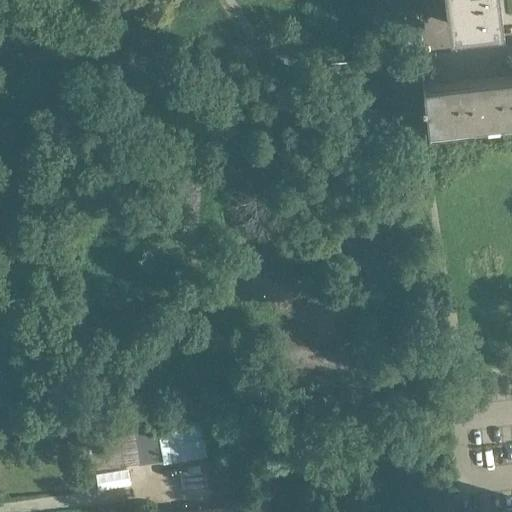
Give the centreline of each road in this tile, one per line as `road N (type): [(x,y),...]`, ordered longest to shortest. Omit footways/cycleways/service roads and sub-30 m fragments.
road 1 (residential): [(401,0),(407,52),(511,35)]
road 2 (residential): [(511,488),(465,493),(454,405)]
